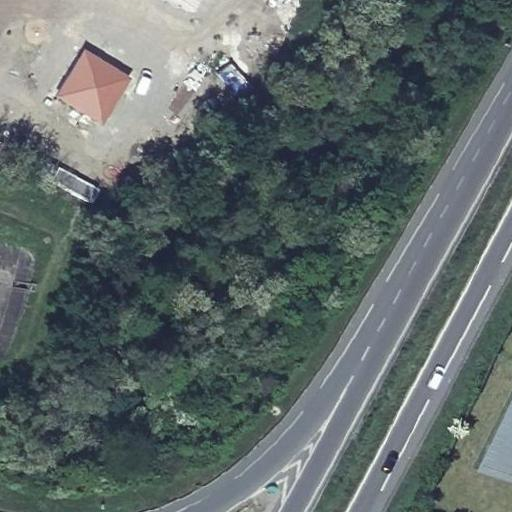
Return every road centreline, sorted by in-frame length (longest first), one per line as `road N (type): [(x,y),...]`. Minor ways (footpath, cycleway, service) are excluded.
road 1 (motorway): [(358,511),(511,224)]
road 2 (motorway): [(389,321),(274,464),(200,511)]
road 3 (motorway): [(511,103),(389,321)]
road 4 (track): [(0,370),(22,364),(60,250),(48,227),(0,210)]
road 5 (motorway): [(389,321),(292,511)]
